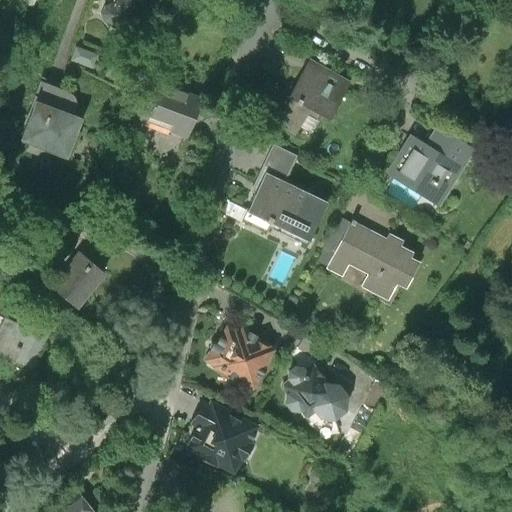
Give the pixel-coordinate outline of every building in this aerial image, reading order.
[(102,16),(105,23),(112,26),(119,23),(130,27),(141,0),(114,0),(112,6),(105,9),(102,16)] [(98,58),(77,51),(73,62),(94,70),(98,58)] [(349,83),(309,61),(289,97),(291,98),(310,109),(329,119),(349,83)] [(187,139),(201,101),(144,80),(129,118),(187,139)] [(294,136),(310,109),(291,98),(276,126),(294,136)] [(64,156),(78,121),(36,105),(23,140),(64,156)] [(426,147),(411,139),(390,173),(422,192),(429,181),(437,186),(452,163),(459,168),(471,148),(439,128),(426,147)] [(269,171),(287,179),(297,158),(272,146),(249,196),(256,199),(267,176),(269,171)] [(328,204),(267,176),(256,199),(249,214),(310,242),(328,204)] [(384,239),(350,222),(325,269),(341,277),(348,264),(367,274),(360,286),(387,300),(396,284),(405,288),(418,262),(409,258),(412,252),(399,246),(402,241),(387,233),(384,239)] [(109,278),(81,254),(53,288),(81,312),(109,278)] [(0,318),(0,317),(0,363),(8,367),(11,361),(33,371),(52,332),(26,320),(22,328),(0,318)] [(243,338),(231,331),(221,350),(218,349),(209,365),(258,392),(278,355),(259,345),(261,341),(246,333),(243,338)] [(292,375),(292,382),(300,391),(291,397),(290,406),(295,414),(305,414),(310,421),(319,415),(325,422),(339,423),(351,415),(352,400),(343,388),(330,387),(315,370),(310,375),(307,372),(299,371),(292,375)] [(206,406),(195,427),(214,437),(208,449),(220,455),(216,465),(237,476),(244,463),(247,464),(252,454),(248,452),(260,430),(215,407),(214,410),(206,406)] [(93,511),(83,499),(66,511),(59,511),(58,511),(56,511),(93,511)]
